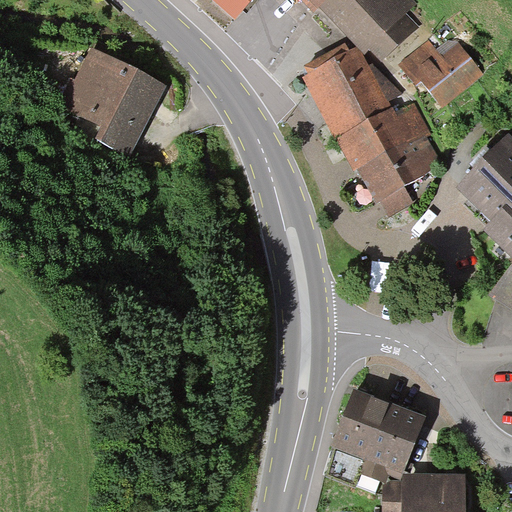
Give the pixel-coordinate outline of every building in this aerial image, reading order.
[(254,0),(209,0),(235,22),(254,0)] [(329,0),(298,0),(303,4),(314,15),(320,9),(329,0)] [(414,0),(329,0),(320,9),(324,13),(356,49),(365,57),(369,67),(373,65),(377,68),(419,29),(407,14),(416,1),(414,0)] [(430,40),(399,65),(417,88),(421,84),(424,88),(441,109),(484,74),(458,43),(443,56),(430,40)] [(166,88),(92,49),(75,80),(72,78),(58,105),(102,128),(94,142),(129,160),(151,118),(166,88)] [(309,76),(302,79),(335,141),(394,109),(397,114),(414,104),(377,68),(373,65),(369,67),(365,57),(356,49),(339,57),(335,52),(305,68),(309,76)] [(394,109),(335,141),(354,175),(358,172),(425,136),(427,138),(431,135),(414,104),(397,114),(394,109)] [(425,136),(358,172),(378,206),(381,204),(390,219),(414,204),(405,188),(443,165),(427,138),(425,136)] [(511,140),(508,137),(457,192),(491,223),(483,232),(511,259),(511,140)] [(511,267),(488,298),(511,312),(511,267)] [(418,416),(355,391),(332,448),(365,462),(360,475),(387,486),(389,478),(402,481),(403,477),(404,475),(426,420),(418,416)] [(440,477),(404,475),(403,477),(402,481),(389,478),(387,486),(385,495),(383,511),(467,511),(469,478),(440,477)]
